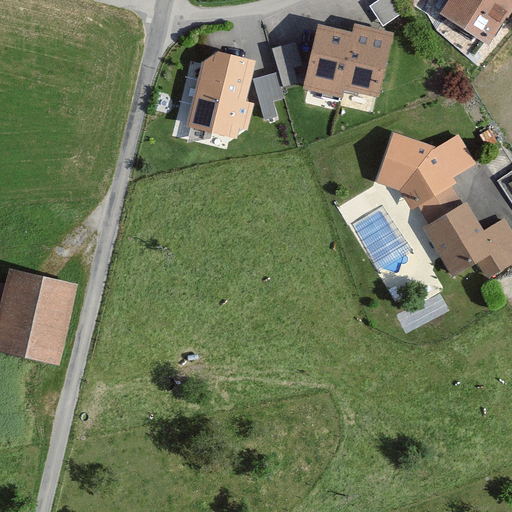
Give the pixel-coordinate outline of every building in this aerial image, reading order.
[(384,22),(402,13),(395,0),(376,0),(373,1),(384,22)] [(440,0),(432,10),(476,44),(511,0),(440,0)] [(372,97),(387,37),(311,18),(292,93),(331,102),(334,88),(372,97)] [(244,62),(186,50),(171,126),(229,137),(244,62)] [(263,115),(283,113),(281,72),(261,73),(263,115)] [(425,224),(467,210),(449,182),(475,166),(455,133),(434,146),(383,136),(367,185),(398,195),(406,208),(412,204),(425,224)] [(466,216),(467,210),(425,224),(418,229),(448,279),(474,263),(486,281),(511,264),(511,230),(503,217),(477,234),(466,216)] [(0,357),(53,367),(68,285),(0,272),(0,357)]
